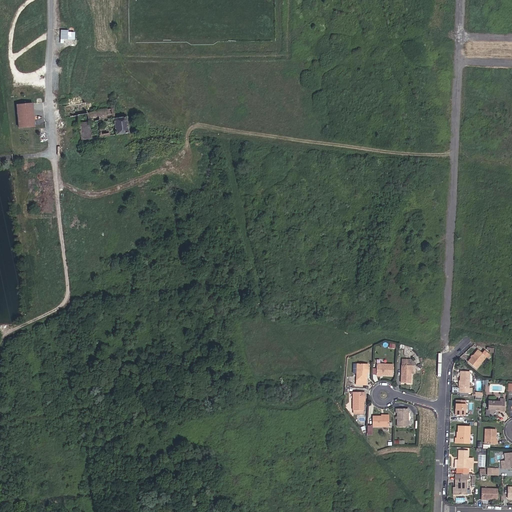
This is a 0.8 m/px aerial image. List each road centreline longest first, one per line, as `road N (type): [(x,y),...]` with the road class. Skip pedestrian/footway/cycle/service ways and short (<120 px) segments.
road 1 (track): [(53,154),(66,298),(0,339)]
road 2 (residential): [(50,0),(53,154),(0,157)]
